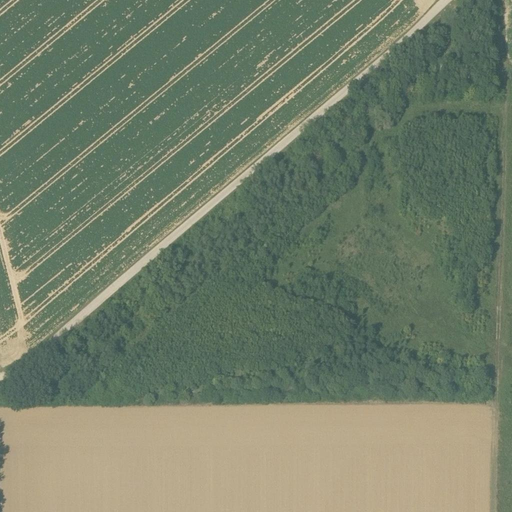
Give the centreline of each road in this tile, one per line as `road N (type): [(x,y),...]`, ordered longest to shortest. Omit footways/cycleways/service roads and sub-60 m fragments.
road 1 (track): [(0,378),(447,0)]
road 2 (track): [(494,511),(500,0)]
